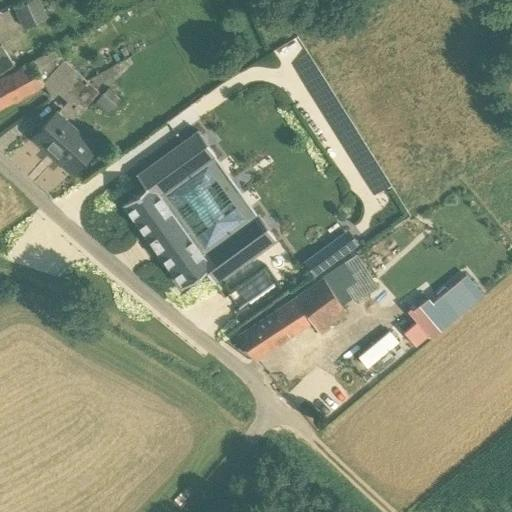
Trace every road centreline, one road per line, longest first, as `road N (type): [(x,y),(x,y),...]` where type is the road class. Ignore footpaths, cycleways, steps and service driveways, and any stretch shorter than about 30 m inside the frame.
road 1 (unclassified): [(284,400),(0,142)]
road 2 (track): [(388,511),(284,400)]
